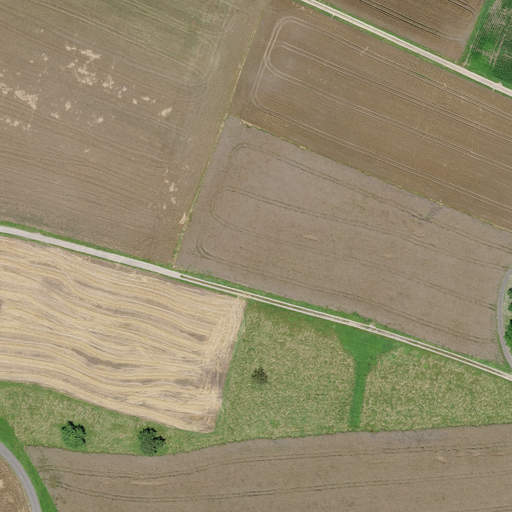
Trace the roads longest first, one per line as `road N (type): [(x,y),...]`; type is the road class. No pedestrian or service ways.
road 1 (track): [(0,227),(511,376)]
road 2 (track): [(304,0),(511,93)]
